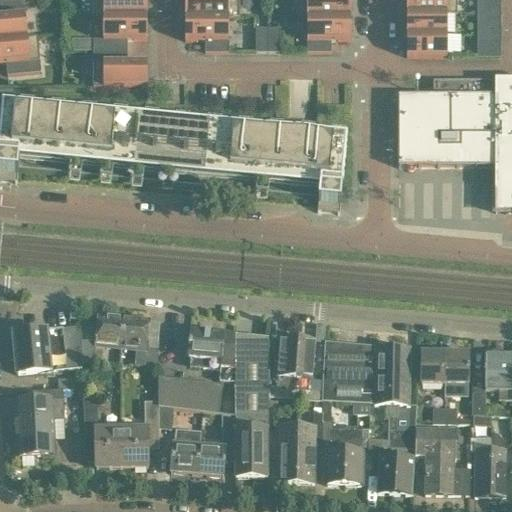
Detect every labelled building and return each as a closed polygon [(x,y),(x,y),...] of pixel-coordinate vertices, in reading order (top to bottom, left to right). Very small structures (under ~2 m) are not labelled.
[(92,0),(93,20),(103,20),(103,19),(146,19),(146,0),(92,0)] [(238,0),(184,0),(184,20),(228,20),(228,21),(238,21),(238,0)] [(306,0),(306,20),(350,20),(349,0),(306,0)] [(406,0),(406,16),(446,16),(446,17),(456,17),(456,0),(406,0)] [(475,0),(475,60),(497,62),(498,0),(475,0)] [(23,5),(0,7),(0,11),(1,19),(0,18),(0,42),(27,40),(27,39),(23,5)] [(446,16),(406,16),(406,37),(446,37),(446,17),(446,16)] [(103,19),(103,20),(103,53),(103,54),(127,54),(127,42),(146,42),(146,19),(103,19)] [(228,20),(184,20),(184,44),(204,44),(204,55),(228,55),(228,21),(228,20)] [(350,20),(306,20),(306,55),(330,55),(330,44),(350,44),(350,20)] [(267,55),(267,31),(255,31),(255,55),(267,55)] [(279,55),(279,31),(267,31),(267,55),(279,55)] [(446,37),(406,37),(406,60),(446,60),(446,37)] [(37,38),(27,39),(27,40),(0,42),(0,66),(5,66),(6,78),(40,74),(37,38)] [(103,54),(103,53),(93,53),(93,89),(146,89),(146,65),(127,65),(127,54),(103,54)] [(504,205),(504,215),(504,216),(511,215),(511,83),(433,84),(433,99),(398,99),(398,170),(494,170),(494,197),(495,197),(495,205),(504,205)] [(16,186),(18,170),(318,199),(317,215),(319,215),(319,213),(337,215),(337,217),(339,217),(346,140),(347,133),(3,100),(2,107),(1,107),(0,122),(0,182),(14,184),(14,186),(16,186)] [(96,332),(95,348),(120,350),(123,322),(98,319),(96,332)] [(123,322),(120,350),(135,352),(134,368),(157,370),(157,351),(146,350),(148,324),(123,322)] [(59,377),(58,372),(77,371),(80,327),(10,335),(14,379),(46,376),(46,379),(59,377)] [(319,344),(325,345),(326,329),(316,328),(315,335),(318,338),(319,344)] [(93,366),(95,348),(96,332),(82,330),(83,365),(93,366)] [(219,370),(220,370),(233,371),(235,371),(234,338),(191,333),(188,360),(219,364),(219,370)] [(234,338),(235,371),(233,371),(233,419),(233,431),(235,431),(266,431),(268,431),(268,420),(268,402),(268,401),(268,389),(268,341),(234,337),(234,338)] [(277,390),(268,389),(268,401),(293,403),(297,343),(281,341),(277,390)] [(297,343),(293,403),(321,404),(321,393),(311,392),(312,382),(315,344),(314,344),(297,343)] [(322,404),(347,406),(369,407),(367,451),(390,452),(390,456),(413,456),(414,433),(415,409),(408,409),(409,351),(373,350),(373,349),(325,345),(323,345),(321,384),(321,393),(321,404),(322,404)] [(444,387),(444,355),(420,355),(420,387),(444,387)] [(468,355),(444,355),(444,387),(467,387),(468,355)] [(471,419),(473,419),(484,419),(484,394),(511,394),(511,392),(511,359),(484,359),(484,375),(472,374),(471,419)] [(221,388),(217,387),(157,380),(157,405),(157,410),(158,410),(173,412),(218,417),(221,388)] [(63,404),(62,393),(50,393),(51,402),(52,402),(52,405),(63,404)] [(14,404),(16,445),(33,443),(33,434),(37,434),(36,422),(53,421),(52,405),(52,402),(51,402),(14,404)] [(121,471),(121,431),(97,431),(96,402),(82,402),(83,414),(84,454),(95,454),(95,472),(121,471)] [(268,402),(268,420),(277,420),(277,402),(268,402)] [(64,422),(63,404),(52,405),(53,421),(53,423),(64,422)] [(321,416),(320,447),(327,447),(327,488),(344,489),(344,433),(345,433),(345,430),(346,430),(347,406),(322,404),(321,416)] [(144,431),(121,431),(121,471),(147,471),(147,453),(158,453),(158,432),(158,410),(157,410),(157,405),(143,405),(144,431)] [(369,407),(347,406),(346,430),(345,430),(345,433),(344,433),(344,489),(360,489),(361,454),(361,451),(367,451),(369,407)] [(173,412),(158,410),(158,432),(171,433),(173,412)] [(443,428),(444,412),(432,412),(432,428),(443,428)] [(456,412),(444,412),(443,428),(455,428),(456,412)] [(313,430),(297,429),(296,487),(314,487),(314,447),(320,447),(321,416),(313,416),(313,430)] [(484,419),(473,419),(472,429),(490,430),(491,420),(484,419)] [(42,462),(50,462),(52,459),(54,458),(53,423),(53,421),(36,422),(37,434),(33,434),(33,443),(16,445),(16,461),(40,459),(42,462)] [(296,487),(297,429),(279,429),(278,487),(296,487)] [(221,452),(199,450),(197,478),(222,480),(223,470),(235,471),(235,431),(233,431),(221,431),(221,452)] [(266,431),(235,431),(235,471),(235,481),(266,481),(266,431)] [(197,478),(199,450),(200,435),(175,433),(174,448),(172,448),(170,476),(197,478)] [(414,433),(413,456),(413,459),(425,459),(424,499),(452,499),(469,499),(470,473),(453,473),(453,460),(459,460),(460,434),(414,433)] [(504,450),(504,445),(496,436),(491,436),(491,450),(504,450)] [(489,501),(490,452),(475,452),(474,501),(489,501)] [(506,452),(490,452),(489,501),(505,502),(506,452)] [(390,456),(389,460),(379,459),(377,497),(411,499),(413,459),(413,456),(390,456)]
